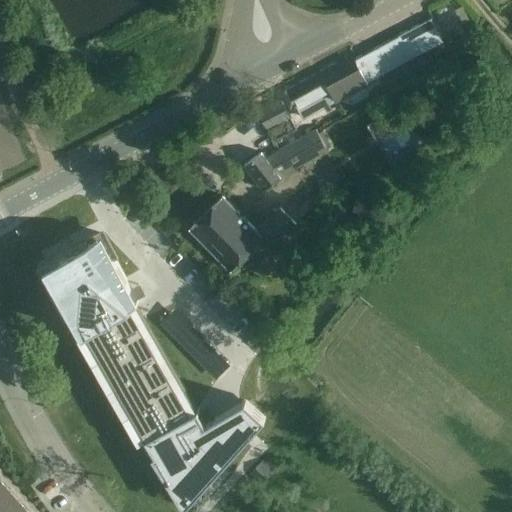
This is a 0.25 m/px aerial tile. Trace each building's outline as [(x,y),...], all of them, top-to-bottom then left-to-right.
[(346,57),(314,75),(320,86),(327,83),(337,100),(370,83),(369,81),(412,57),(433,47),(421,24),(400,35),(400,34),(356,58),(349,62),(346,57)] [(305,118),(337,100),(327,83),(320,86),(314,75),(289,89),(305,118)] [(281,99),(258,112),(269,130),(274,139),(288,132),(282,122),(291,117),(281,99)] [(262,152),(243,165),(264,190),(281,176),(329,150),(316,128),(284,146),(284,145),(283,145),(278,147),(279,149),(266,156),(262,152)] [(402,159),(395,164),(400,171),(407,167),(402,159)] [(275,244),(296,224),(280,208),(257,231),(222,196),(190,227),(232,270),(267,236),(275,244)] [(356,198),(352,212),(359,214),(366,216),(369,202),(356,198)] [(359,214),(356,224),(369,228),(371,217),(366,216),(359,214)] [(102,233),(46,263),(84,333),(79,335),(95,363),(139,441),(146,437),(156,453),(153,454),(185,507),(244,440),(246,438),(266,415),(246,397),(217,415),(217,416),(207,422),(199,407),(197,408),(137,302),(138,301),(102,233)] [(0,479),(0,504),(13,494),(0,479)] [(13,494),(0,504),(0,511),(21,511),(26,508),(13,494)]
